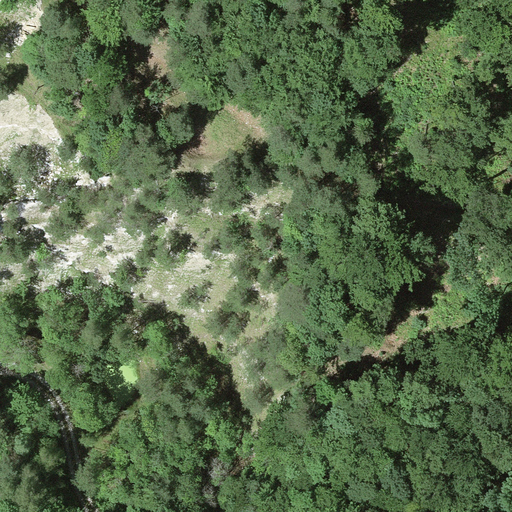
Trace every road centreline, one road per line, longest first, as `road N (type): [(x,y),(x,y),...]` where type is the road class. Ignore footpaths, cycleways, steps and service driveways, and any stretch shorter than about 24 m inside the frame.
road 1 (track): [(313,511),(303,480),(317,449),(511,337)]
road 2 (track): [(91,511),(57,409),(37,382),(0,370)]
